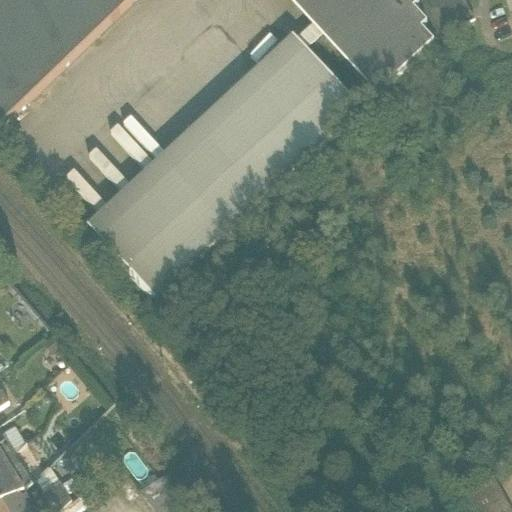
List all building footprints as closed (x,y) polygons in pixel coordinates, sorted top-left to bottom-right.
[(0,0),(0,131),(137,0),(0,0)] [(282,0),(377,101),(439,46),(426,32),(432,27),(420,13),(422,9),(417,1),(416,0),(282,0)] [(463,32),(476,24),(462,0),(418,0),(435,31),(431,34),(435,42),(461,28),(463,32)] [(293,44),(86,233),(155,305),(362,117),(293,44)] [(63,354),(53,340),(43,347),(53,361),(63,354)] [(0,413),(9,407),(2,396),(0,396),(0,413)] [(7,447),(0,450),(0,481),(21,469),(7,447)] [(0,481),(0,511),(24,498),(33,489),(21,469),(0,481)] [(0,511),(65,511),(71,507),(59,488),(50,472),(36,487),(33,489),(24,498),(0,511)] [(510,511),(493,480),(486,483),(502,511),(510,511)] [(146,496),(156,511),(185,511),(166,483),(146,496)] [(473,511),(502,511),(486,483),(464,495),(473,511)]
